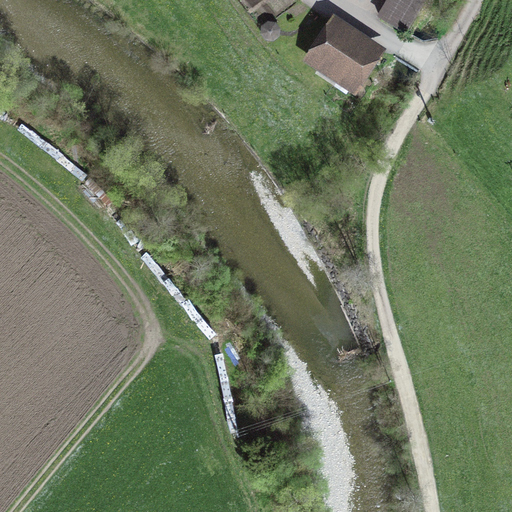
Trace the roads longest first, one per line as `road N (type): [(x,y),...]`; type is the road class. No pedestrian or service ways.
road 1 (track): [(430,511),(375,269),(371,210),(395,146),(477,0)]
road 2 (track): [(0,156),(81,232),(143,313),(151,336),(151,352),(16,511)]
road 3 (track): [(438,70),(326,0)]
